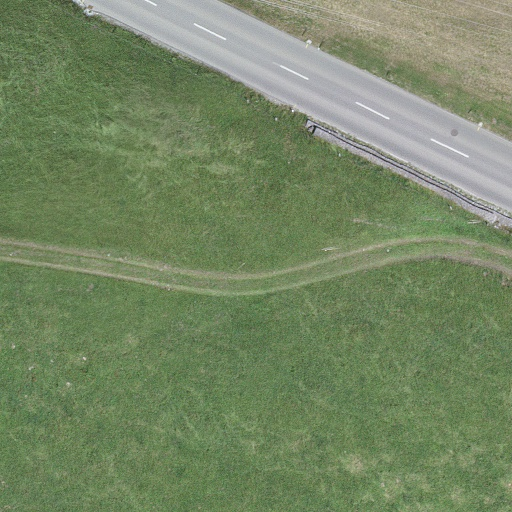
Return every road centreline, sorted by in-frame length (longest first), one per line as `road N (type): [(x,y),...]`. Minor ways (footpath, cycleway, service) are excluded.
road 1 (track): [(0,249),(225,286),(287,282),(390,251),(465,248),(511,262)]
road 2 (tertiary): [(139,0),(511,182)]
